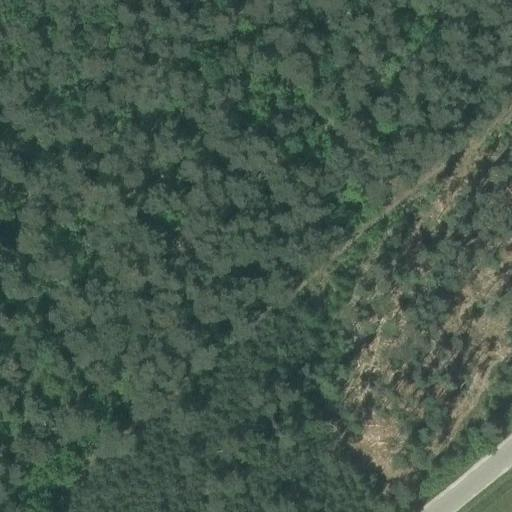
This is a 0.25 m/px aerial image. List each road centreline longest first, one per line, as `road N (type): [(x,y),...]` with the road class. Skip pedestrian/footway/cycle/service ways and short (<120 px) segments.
road 1 (track): [(511,113),(36,511)]
road 2 (track): [(399,206),(215,0)]
